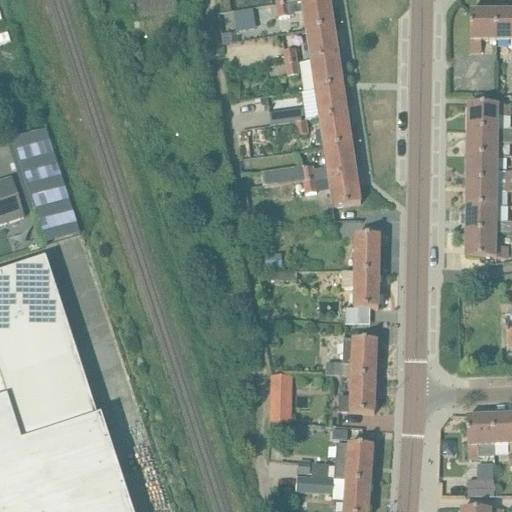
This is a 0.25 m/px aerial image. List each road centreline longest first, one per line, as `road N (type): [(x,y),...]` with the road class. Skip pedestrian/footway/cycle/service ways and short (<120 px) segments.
road 1 (track): [(206,0),(257,331),(268,511)]
road 2 (residential): [(423,0),(417,279)]
road 3 (residential): [(417,279),(416,401)]
